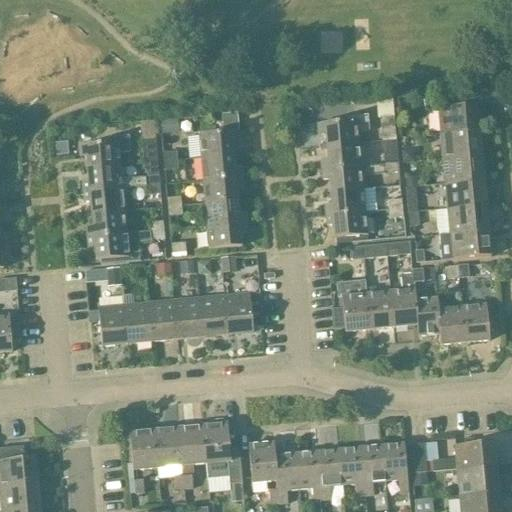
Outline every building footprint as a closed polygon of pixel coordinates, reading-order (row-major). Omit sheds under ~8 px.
[(439,109),(442,135),(481,131),(478,106),(439,109)] [(325,134),(327,148),(359,145),(358,133),(370,132),(368,115),(347,117),(348,122),(318,125),(319,135),(325,134)] [(382,143),(396,141),(394,118),(380,119),(382,143)] [(173,120),(161,121),(162,134),(174,133),(173,120)] [(483,156),(481,131),(442,135),(444,160),(483,156)] [(200,136),(203,159),(235,156),(234,143),(240,143),(239,132),(200,136)] [(89,158),(90,170),(121,167),(119,154),(129,153),(128,137),(108,139),(108,145),(80,148),(82,158),(89,158)] [(142,141),(143,165),(158,163),(156,140),(142,141)] [(321,161),(322,171),(361,167),(359,145),(327,148),(328,160),(321,161)] [(163,153),(164,163),(178,162),(177,152),(163,153)] [(384,156),(385,165),(399,164),(398,155),(384,156)] [(203,159),(205,182),(244,178),(243,168),(236,169),(235,156),(203,159)] [(444,160),(446,185),(485,181),(483,156),(444,160)] [(179,171),(178,162),(164,163),(165,172),(179,171)] [(400,173),(399,164),(385,165),(386,174),(400,173)] [(330,181),(331,193),(363,190),(362,177),(386,174),(385,165),(361,167),(322,171),(323,182),(330,181)] [(84,184),(84,193),(123,190),(146,187),(145,178),(122,180),(121,167),(90,170),(91,183),(84,184)] [(145,178),(146,187),(160,186),(160,177),(145,178)] [(205,182),(207,205),(239,201),(238,189),(245,188),(244,178),(205,182)] [(487,206),(485,181),(446,185),(448,210),(487,206)] [(161,195),(160,186),(146,187),(147,197),(161,195)] [(93,203),(94,216),(125,213),(123,190),(84,193),(86,204),(93,203)] [(325,206),(326,216),(366,213),(363,190),(331,193),(332,206),(325,206)] [(167,199),(168,208),(182,207),(182,198),(167,199)] [(388,201),(389,211),(403,209),(402,200),(388,201)] [(207,205),(209,227),(248,224),(247,213),(241,214),(239,201),(207,205)] [(418,213),(417,201),(408,202),(409,214),(418,213)] [(440,231),(441,236),(489,231),(487,206),(448,210),(450,230),(440,231)] [(183,216),(182,207),(168,208),(169,217),(183,216)] [(404,219),(403,209),(389,211),(390,220),(404,219)] [(88,229),(89,239),(127,235),(125,213),(94,216),(95,228),(88,229)] [(366,213),(326,216),(327,227),(334,226),(335,239),(337,239),(338,244),(338,245),(368,242),(367,236),(368,236),(366,213)] [(150,224),(150,233),(164,232),(163,222),(150,224)] [(249,233),(248,224),(209,227),(212,250),(244,247),(243,234),(249,233)] [(0,247),(9,247),(8,237),(1,238),(0,225),(0,247)] [(489,231),(441,236),(441,241),(451,240),(453,260),(492,257),(489,231)] [(164,232),(150,233),(151,242),(165,241),(164,232)] [(140,243),(151,242),(150,233),(127,235),(89,239),(90,249),(98,248),(99,262),(101,261),(102,265),(142,262),(140,243)] [(386,245),(387,258),(412,256),(410,243),(386,245)] [(186,244),(171,245),(172,254),(187,253),(186,244)] [(386,245),(362,247),(364,260),(387,258),(386,245)] [(10,257),(9,247),(0,247),(0,270),(4,270),(3,257),(10,257)] [(353,261),(364,260),(362,247),(352,248),(353,261)] [(424,251),(415,252),(417,264),(425,264),(424,251)] [(235,258),(221,259),(223,273),(237,272),(235,258)] [(469,279),(468,265),(448,267),(449,280),(469,279)] [(413,271),(413,275),(414,284),(424,283),(423,270),(413,271)] [(416,302),(414,284),(413,275),(401,276),(403,292),(391,293),(394,328),(417,326),(416,302)] [(345,332),(370,330),(366,289),(366,283),(336,285),(337,299),(342,298),(345,332)] [(376,288),(366,289),(370,330),(394,328),(391,293),(377,294),(376,288)] [(251,295),(226,298),(229,336),(255,334),(251,295)] [(204,339),(229,336),(226,298),(200,300),(204,339)] [(200,300),(175,302),(179,341),(204,339),(200,300)] [(418,337),(439,335),(438,311),(437,300),(416,302),(417,326),(418,337)] [(154,343),(179,341),(175,302),(150,304),(154,343)] [(150,304),(125,307),(129,346),(154,343),(150,304)] [(486,306),(462,309),(465,344),(489,342),(486,306)] [(103,348),(129,346),(125,307),(100,309),(103,348)] [(440,346),(465,344),(462,309),(438,311),(439,335),(440,346)] [(10,318),(0,318),(0,354),(13,354),(10,318)] [(206,424),(204,427),(207,465),(209,481),(230,479),(231,486),(244,485),(241,447),(231,448),(229,437),(228,424),(226,425),(225,423),(223,423),(223,421),(215,421),(213,423),(206,424)] [(183,468),(185,480),(186,492),(192,491),(191,479),(196,479),(195,467),(207,465),(204,427),(180,429),(183,468)] [(180,429),(156,431),(160,470),(183,468),(180,429)] [(135,472),(160,470),(156,431),(131,434),(135,472)] [(435,475),(459,473),(497,470),(495,443),(456,446),(458,462),(434,464),(435,475)] [(253,485),(277,483),(278,483),(276,457),(277,457),(276,444),(250,447),(253,485)] [(410,445),(412,474),(425,473),(423,444),(410,445)] [(405,445),(384,447),(387,483),(399,482),(400,494),(409,493),(405,445)] [(384,447),(362,449),(366,497),(375,497),(374,484),(387,483),(384,447)] [(0,449),(0,487),(39,484),(36,459),(25,460),(24,448),(0,449)] [(357,498),(366,497),(362,449),(340,451),(343,487),(356,486),(357,498)] [(331,489),(343,487),(340,451),(319,453),(323,501),(333,501),(331,489)] [(314,502),(323,501),(319,453),(298,455),(301,491),(313,490),(314,502)] [(277,483),(278,494),(279,494),(280,506),(290,505),(288,493),(301,491),(298,455),(277,457),(276,457),(278,483),(277,483)] [(500,495),(497,470),(459,473),(461,498),(500,495)] [(174,493),(186,492),(185,480),(173,481),(174,493)] [(144,496),(143,481),(134,481),(136,496),(144,496)] [(0,493),(1,511),(12,511),(41,509),(39,484),(0,487),(0,493)] [(279,494),(278,494),(270,494),(271,507),(280,506),(279,494)] [(501,511),(500,495),(461,498),(462,511),(501,511)]
